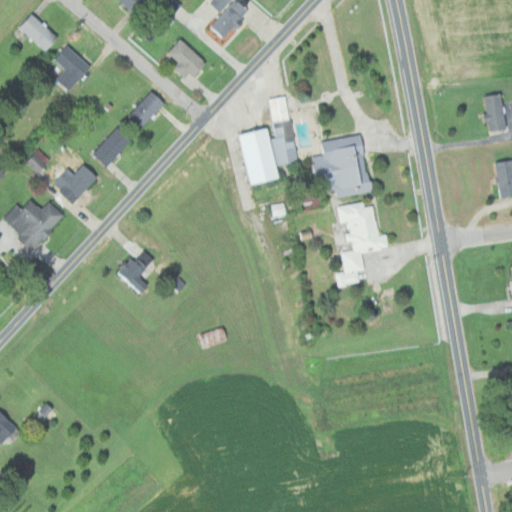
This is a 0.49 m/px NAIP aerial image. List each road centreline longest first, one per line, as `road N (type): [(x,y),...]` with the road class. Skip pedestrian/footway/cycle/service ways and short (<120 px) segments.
road 1 (tertiary): [(487,511),(396,0)]
road 2 (residential): [(59,273),(315,0)]
road 3 (residential): [(207,117),(71,0)]
